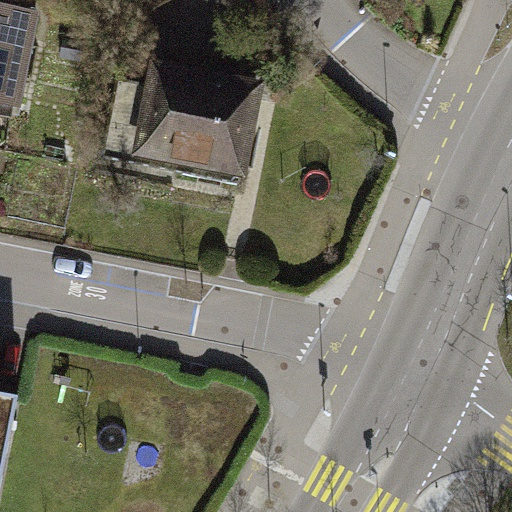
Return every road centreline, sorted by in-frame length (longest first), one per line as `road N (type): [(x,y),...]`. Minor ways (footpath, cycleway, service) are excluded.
road 1 (residential): [(415,382),(339,341),(0,272)]
road 2 (unclassified): [(316,0),(385,69),(511,131)]
road 3 (secondary): [(511,166),(415,382)]
road 4 (secondary): [(415,382),(357,432),(312,511)]
road 5 (secondary): [(387,511),(416,462),(415,382)]
